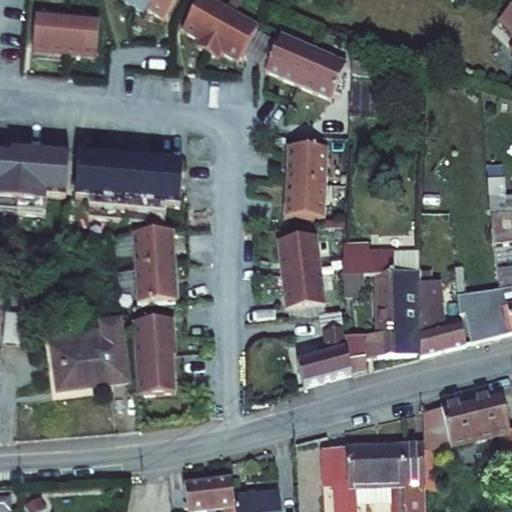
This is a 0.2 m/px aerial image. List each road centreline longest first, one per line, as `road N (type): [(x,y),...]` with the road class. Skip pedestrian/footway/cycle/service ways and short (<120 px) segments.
road 1 (residential): [(226,442),(232,118),(0,101)]
road 2 (residential): [(511,364),(226,442)]
road 3 (residential): [(226,442),(116,461),(0,467)]
